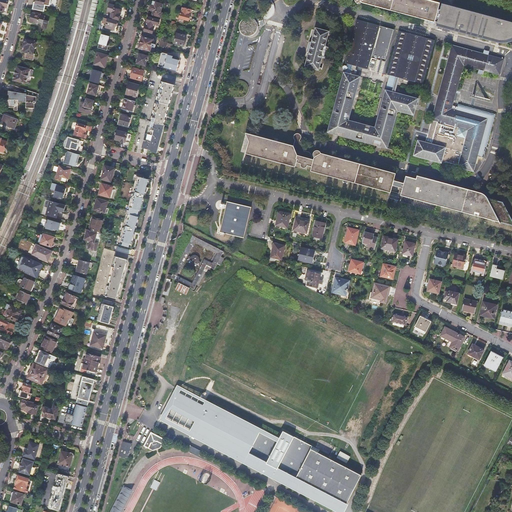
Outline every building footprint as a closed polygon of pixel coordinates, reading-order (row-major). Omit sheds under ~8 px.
[(0,0),(0,11),(3,12),(5,7),(6,8),(8,0),(0,0)] [(34,3),(32,10),(44,12),(45,6),(50,6),(50,0),(36,0),(35,3),(34,3)] [(78,0),(76,11),(73,21),(77,22),(83,0),(78,0)] [(92,0),(87,24),(92,25),(97,0),(92,0)] [(345,2),(345,0),(356,0),(357,0),(435,22),(440,3),(430,0),(344,0),(345,0),(345,2)] [(150,7),(149,8),(150,9),(150,10),(153,11),(152,15),(160,17),(162,13),(160,13),(163,4),(156,2),(155,6),(151,5),(151,6),(150,6),(150,7)] [(109,3),(107,10),(112,12),(110,17),(118,19),(119,18),(120,15),(120,14),(121,10),(113,8),(114,5),(109,3)] [(180,12),(179,18),(187,20),(190,19),(190,16),(189,15),(190,10),(182,7),(181,12),(180,12)] [(511,33),(511,21),(462,9),(456,34),(509,48),(511,33)] [(35,14),(33,14),(32,13),(31,18),(30,18),(29,20),(29,21),(30,21),(30,22),(42,25),(41,28),(46,30),(48,22),(44,20),(45,17),(40,15),(40,14),(36,13),(35,14)] [(147,17),(146,22),(147,22),(146,26),(145,26),(144,27),(143,29),(144,30),(144,31),(152,33),(155,24),(158,25),(159,20),(147,17)] [(253,34),(255,32),(256,31),(257,30),(257,28),(257,26),(257,25),(257,23),(256,21),(255,20),(254,19),(252,18),(251,17),(249,17),(247,17),(246,17),(244,18),(243,19),(241,20),(240,22),(240,23),(239,25),(239,27),(240,28),(240,30),(241,31),(242,33),(244,34),(245,34),(247,35),(248,35),(250,35),(252,34),(253,34)] [(108,19),(106,27),(114,30),(115,26),(116,26),(116,25),(117,25),(118,25),(118,24),(118,23),(117,22),(108,19)] [(347,63),(347,64),(356,66),(356,65),(367,68),(368,64),(377,32),(379,25),(378,25),(358,19),(346,63),(347,63)] [(377,32),(368,64),(369,64),(369,67),(374,68),(377,59),(379,58),(385,60),(393,30),(380,26),(378,32),(377,32)] [(316,27),(312,42),(309,51),(305,66),(319,69),(323,55),(324,55),(327,45),(325,45),(329,31),(316,27)] [(421,84),(422,84),(434,40),(433,39),(400,31),(388,75),(390,75),(396,77),(399,78),(421,84)] [(176,33),(173,43),(183,45),(185,35),(176,33)] [(101,35),(99,43),(99,44),(99,46),(104,47),(104,45),(107,45),(109,37),(101,35)] [(141,41),(139,47),(149,51),(151,44),(149,43),(150,39),(143,36),(141,37),(140,40),(141,41)] [(25,38),(24,43),(25,44),(25,47),(24,50),(25,52),(26,52),(25,58),(33,60),(34,54),(33,53),(36,41),(25,38)] [(456,110),(457,106),(452,105),(453,102),(464,64),(500,74),(504,59),(488,55),(483,53),(452,45),(425,142),(417,140),(413,155),(440,162),(441,162),(444,162),(444,161),(455,164),(455,165),(455,166),(473,171),(477,156),(488,118),(456,110)] [(97,52),(94,64),(104,68),(108,56),(97,52)] [(136,61),(137,62),(137,63),(145,65),(147,56),(139,53),(138,57),(136,59),(136,61)] [(176,70),(179,59),(177,58),(177,57),(172,55),(167,54),(167,55),(162,53),(159,66),(164,67),(164,68),(176,71),(176,70)] [(395,92),(399,78),(396,77),(395,80),(389,79),(386,90),(385,89),(374,127),(348,119),(360,76),(354,74),(356,66),(347,64),(347,65),(345,64),(343,65),(342,67),(343,69),(345,70),(345,72),(343,71),(327,131),(333,133),(332,137),(336,138),(337,134),(376,145),(375,149),(379,150),(380,146),(387,148),(397,110),(413,115),(418,98),(395,92)] [(17,66),(13,80),(25,83),(29,69),(17,66)] [(133,68),(130,78),(141,81),(144,71),(133,68)] [(93,69),(91,78),(99,80),(100,77),(102,77),(103,74),(101,73),(101,72),(93,69)] [(161,81),(151,122),(163,125),(174,84),(161,81)] [(129,82),(125,94),(135,97),(138,85),(129,82)] [(90,84),(87,93),(95,95),(98,86),(90,84)] [(5,99),(5,107),(14,107),(14,110),(18,110),(19,101),(26,102),(26,107),(34,108),(35,102),(36,102),(36,96),(26,94),(26,93),(8,90),(8,95),(9,95),(9,99),(5,99)] [(81,102),(79,107),(82,108),(82,112),(87,113),(87,112),(90,113),(91,110),(91,109),(92,108),(93,108),(93,107),(92,106),(92,105),(93,100),(86,98),(84,103),(81,102)] [(124,98),(121,108),(132,111),(134,101),(124,98)] [(458,104),(457,106),(456,110),(488,118),(477,156),(483,157),(486,148),(484,148),(482,147),(482,146),(485,147),(486,147),(495,114),(458,104)] [(4,114),(0,124),(0,125),(2,126),(3,126),(3,127),(4,128),(4,129),(5,129),(6,130),(7,130),(8,130),(9,130),(10,129),(12,130),(13,128),(15,128),(18,119),(14,118),(14,116),(9,114),(8,116),(4,114)] [(118,119),(118,122),(119,123),(118,124),(127,127),(130,119),(120,116),(120,119),(118,119)] [(163,125),(151,122),(147,139),(144,138),(143,142),(149,143),(148,148),(156,150),(163,125)] [(77,123),(75,132),(83,134),(84,130),(85,130),(86,127),(85,126),(77,123)] [(117,130),(115,139),(119,140),(119,141),(124,143),(124,142),(127,133),(117,130)] [(303,152),(298,139),(299,136),(296,135),(293,144),(245,131),(249,140),(245,152),(296,166),(297,161),(302,163),(302,164),(302,165),(303,166),(304,167),(305,167),(306,167),(307,166),(308,164),(312,166),(311,170),(390,192),(392,185),(402,187),(400,195),(511,225),(511,221),(502,202),(487,198),(486,196),(484,195),(483,194),(481,193),(417,175),(416,178),(406,175),(404,182),(393,180),(395,173),(315,151),(313,159),(310,158),(311,155),(309,153),(307,152),(304,152),(303,152)] [(66,138),(63,146),(65,147),(65,148),(70,149),(70,148),(78,150),(81,141),(68,137),(68,138),(66,138)] [(67,151),(63,163),(75,166),(75,163),(77,163),(79,155),(67,151)] [(455,166),(455,165),(446,162),(444,169),(453,171),(455,166)] [(59,166),(55,179),(60,180),(61,177),(66,178),(68,179),(71,169),(59,166)] [(105,167),(102,179),(110,181),(111,178),(112,178),(114,169),(113,169),(105,167)] [(144,196),(149,178),(138,176),(133,193),(144,196)] [(101,184),(99,194),(109,198),(112,187),(101,184)] [(57,186),(54,197),(58,198),(58,197),(63,198),(66,189),(57,186)] [(97,198),(94,209),(104,212),(107,201),(97,198)] [(65,206),(45,200),(43,207),(47,208),(45,215),(56,219),(58,213),(60,213),(61,212),(63,212),(65,206)] [(228,202),(221,232),(223,233),(223,234),(226,235),(226,233),(243,238),(250,207),(228,202)] [(127,203),(123,219),(135,222),(139,207),(127,203)] [(278,213),(276,225),(287,228),(290,214),(280,212),(278,213)] [(92,218),(89,229),(99,232),(102,221),(92,218)] [(296,219),(293,229),(306,233),(308,222),(296,219)] [(46,223),(45,226),(46,227),(46,228),(53,230),(53,229),(58,230),(60,224),(48,221),(47,223),(46,223)] [(316,221),(312,235),(321,238),(325,223),(316,221)] [(345,230),(343,242),(355,245),(358,230),(348,228),(348,231),(345,230)] [(116,240),(114,247),(128,251),(130,242),(128,242),(131,233),(121,230),(118,241),(116,240)] [(87,231),(85,240),(90,241),(88,249),(93,250),(96,250),(98,242),(95,241),(97,234),(87,231)] [(365,231),(362,243),(363,244),(363,243),(367,244),(366,248),(368,249),(368,250),(374,252),(377,237),(373,236),(374,233),(373,233),(373,234),(366,232),(365,231)] [(40,235),(38,242),(40,243),(41,244),(51,247),(53,247),(54,246),(54,245),(53,243),(53,242),(52,241),(53,238),(51,237),(50,236),(46,235),(45,235),(43,235),(43,236),(40,235)] [(221,257),(224,251),(193,235),(172,275),(171,278),(194,290),(195,286),(197,287),(198,287),(199,287),(199,286),(206,273),(208,274),(211,268),(214,269),(217,264),(220,265),(224,258),(221,257)] [(384,236),(381,248),(393,251),(396,239),(384,236)] [(406,241),(402,256),(412,258),(415,245),(414,243),(406,241)] [(274,244),(270,257),(281,260),(284,246),(274,244)] [(301,247),(298,260),(312,263),(315,250),(301,247)] [(42,250),(38,257),(39,258),(48,262),(52,252),(43,248),(42,250)] [(91,297),(103,300),(104,295),(116,299),(126,260),(115,257),(116,252),(104,248),(100,264),(95,280),(91,297)] [(434,263),(440,265),(440,263),(445,264),(448,252),(437,250),(434,263)] [(455,253),(452,265),(456,266),(457,265),(463,267),(466,255),(455,253)] [(36,277),(41,265),(30,260),(30,261),(22,257),(17,268),(25,271),(24,273),(36,277)] [(351,264),(349,271),(360,274),(363,262),(351,259),(350,264),(351,264)] [(79,260),(76,272),(85,274),(87,267),(91,268),(92,264),(79,260)] [(474,260),(471,271),(484,274),(486,263),(474,260)] [(383,263),(380,275),(392,279),(395,266),(383,263)] [(493,264),(490,277),(502,279),(504,270),(496,268),(497,265),(493,264)] [(310,271),(307,285),(308,285),(308,287),(309,287),(309,286),(312,287),(312,286),(317,287),(318,283),(322,284),(323,277),(322,276),(322,274),(310,271)] [(82,293),(87,278),(74,273),(69,288),(82,293)] [(172,275),(168,274),(164,290),(163,294),(168,295),(172,282),(170,281),(171,278),(172,275)] [(24,278),(20,287),(30,291),(34,282),(24,278)] [(335,278),(332,293),(337,294),(338,293),(346,295),(349,281),(335,278)] [(430,279),(427,290),(438,293),(441,282),(430,279)] [(178,283),(175,289),(186,295),(189,288),(178,283)] [(375,283),(371,297),(381,299),(381,301),(386,302),(387,295),(389,295),(391,287),(390,286),(375,283)] [(19,290),(15,298),(26,303),(30,295),(19,290)] [(445,292),(444,298),(447,299),(446,301),(456,304),(458,293),(449,290),(449,292),(445,292)] [(67,293),(61,304),(71,308),(76,297),(67,293)] [(84,321),(96,324),(97,321),(109,324),(114,307),(102,304),(103,300),(91,297),(90,301),(89,304),(86,316),(84,321)] [(465,299),(462,310),(475,313),(478,302),(465,299)] [(484,302),(481,314),(494,317),(497,305),(484,302)] [(8,313),(6,317),(16,322),(21,310),(10,305),(7,312),(8,313)] [(56,310),(52,318),(55,319),(54,320),(65,325),(69,317),(70,318),(73,312),(60,307),(59,311),(56,310)] [(511,311),(502,308),(499,322),(511,325),(511,324),(511,311)] [(392,316),(392,318),(393,318),(392,322),(405,325),(407,317),(394,314),(393,317),(392,316)] [(422,315),(415,328),(424,334),(431,320),(422,315)] [(9,328),(13,330),(15,325),(0,318),(0,332),(10,337),(12,333),(8,331),(9,328)] [(49,329),(48,332),(49,333),(48,333),(58,338),(62,328),(53,324),(51,329),(50,328),(49,329)] [(445,327),(441,335),(452,341),(450,346),(457,350),(464,337),(445,327)] [(94,332),(91,345),(103,348),(106,335),(94,332)] [(0,347),(1,348),(2,347),(6,349),(7,349),(8,346),(9,346),(11,340),(0,335),(0,347)] [(41,347),(52,352),(57,341),(46,336),(41,347)] [(472,344),(468,353),(478,359),(483,349),(472,344)] [(161,351),(151,348),(149,356),(159,359),(161,351)] [(77,349),(74,359),(81,361),(84,351),(80,349),(77,349)] [(51,368),(56,357),(39,350),(37,354),(38,355),(36,357),(34,361),(51,368)] [(490,350),(484,362),(492,366),(491,368),(496,371),(503,357),(490,350)] [(87,353),(83,368),(88,369),(88,370),(88,371),(96,374),(101,357),(87,353)] [(511,362),(509,361),(503,373),(511,378),(511,362)] [(33,363),(27,377),(41,384),(48,370),(33,363)] [(94,379),(82,376),(79,387),(78,390),(75,401),(88,405),(89,400),(94,384),(93,384),(94,379)] [(22,387),(21,392),(27,394),(28,393),(29,393),(31,385),(23,383),(22,383),(22,386),(22,387)] [(280,437),(177,385),(159,419),(338,511),(344,511),(349,504),(347,503),(347,504),(342,511),(316,498),(317,496),(312,494),(311,496),(302,491),(303,489),(298,486),(297,488),(292,486),(293,483),(287,479),(288,477),(283,474),(282,477),(275,473),(274,476),(262,471),(264,468),(256,464),(257,462),(255,461),(254,462),(246,458),(245,461),(236,457),(236,456),(234,455),(234,456),(206,441),(206,440),(205,439),(204,440),(195,436),(201,424),(195,421),(192,427),(190,431),(166,418),(171,409),(168,407),(174,395),(177,396),(179,392),(180,392),(181,389),(205,402),(204,404),(210,407),(212,403),(262,429),(260,432),(278,441),(280,437)] [(177,396),(174,395),(168,407),(171,409),(168,414),(192,427),(195,421),(201,424),(195,436),(204,440),(205,439),(206,440),(206,441),(234,456),(234,455),(236,456),(236,457),(245,461),(246,458),(254,462),(255,461),(257,462),(256,464),(264,468),(262,471),(274,476),(275,473),(282,477),(283,474),(288,477),(287,479),(293,483),(292,486),(297,488),(298,486),(303,489),(302,491),(311,496),(312,494),(317,496),(316,498),(342,511),(347,504),(347,503),(362,475),(318,452),(311,449),(312,446),(283,430),(280,437),(278,441),(260,432),(262,429),(212,403),(210,407),(204,404),(203,405),(180,392),(179,392),(177,396)] [(22,400),(21,404),(22,405),(22,406),(22,408),(22,409),(23,410),(28,411),(27,413),(36,415),(38,406),(33,404),(34,403),(22,400)] [(65,422),(83,426),(88,406),(77,403),(74,414),(68,412),(65,422)] [(45,407),(43,415),(55,419),(58,411),(45,407)] [(164,439),(151,432),(144,446),(149,448),(153,450),(160,447),(162,444),(164,439)] [(123,441),(119,455),(125,457),(126,453),(128,453),(131,443),(123,441)] [(30,442),(26,456),(35,459),(39,445),(30,442)] [(201,451),(190,445),(187,449),(198,455),(201,451)] [(61,451),(58,464),(59,464),(58,467),(66,470),(68,466),(70,467),(73,454),(61,451)] [(347,463),(350,456),(340,451),(337,457),(347,463)] [(20,472),(33,476),(34,474),(35,473),(35,471),(36,469),(36,467),(33,466),(34,462),(24,459),(20,472)] [(156,478),(162,481),(165,473),(159,470),(156,478)] [(54,489),(49,508),(59,511),(68,476),(58,473),(55,485),(54,485),(53,489),(54,489)] [(18,476),(14,488),(19,490),(25,492),(29,479),(18,476)] [(113,506),(109,511),(119,511),(120,510),(131,490),(123,486),(113,506)] [(12,494),(11,495),(12,496),(13,497),(11,502),(21,505),(24,494),(15,491),(14,492),(13,492),(12,493),(12,494)]
